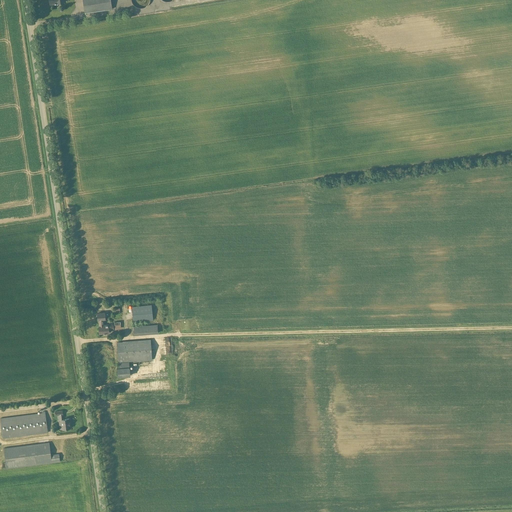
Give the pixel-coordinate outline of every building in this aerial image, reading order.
[(112,9),(110,0),(82,0),(85,14),(112,9)] [(151,305),(131,307),(133,322),(149,320),(153,320),(151,305)] [(114,325),(109,325),(104,325),(104,320),(105,320),(105,313),(97,313),(97,320),(99,320),(99,326),(98,326),(99,334),(109,333),(109,330),(114,329),(114,325)] [(133,326),(134,335),(158,333),(157,325),(149,325),(133,326)] [(117,342),(118,368),(117,368),(118,377),(130,376),(130,367),(129,367),(129,362),(152,360),(151,340),(117,342)] [(60,430),(63,429),(71,428),(69,419),(63,419),(63,415),(63,410),(55,411),(55,416),(58,416),(60,430)] [(3,439),(48,433),(45,413),(0,419),(3,439)] [(7,469),(59,462),(58,454),(51,455),(49,443),(4,449),(7,469)]
